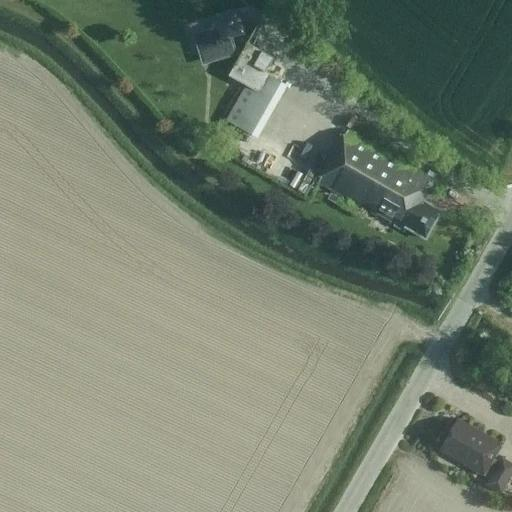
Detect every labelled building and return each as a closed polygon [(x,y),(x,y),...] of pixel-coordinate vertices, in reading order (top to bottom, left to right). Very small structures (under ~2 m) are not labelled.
[(216,33),(195,39),(204,67),(235,58),(230,40),(242,36),(235,14),(212,21),(216,33)] [(229,77),(246,86),(255,91),(265,73),(273,60),(247,45),(229,77)] [(255,91),(246,86),(226,120),(253,136),(282,83),(265,73),(255,91)] [(407,228),(427,239),(442,212),(423,201),(435,180),(348,131),(318,183),(378,216),(380,213),(392,220),(390,223),(405,232),(407,228)] [(458,419),(440,451),(490,479),(487,485),(501,493),(511,473),(511,464),(502,459),(501,462),(494,458),(501,444),(458,419)]
